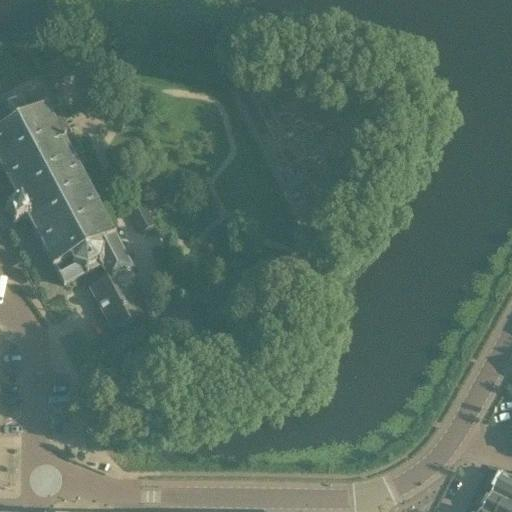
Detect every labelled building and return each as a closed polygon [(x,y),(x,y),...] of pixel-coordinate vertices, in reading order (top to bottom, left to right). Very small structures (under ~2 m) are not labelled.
[(11,191),(19,206),(17,207),(18,208),(9,212),(9,213),(6,212),(6,214),(9,215),(14,224),(13,227),(14,228),(15,226),(25,221),(25,222),(28,222),(35,235),(33,237),(34,239),(36,237),(43,251),(41,253),(42,254),(44,253),(52,267),(50,269),(50,270),(52,269),(62,287),(83,276),(87,277),(88,275),(100,269),(102,269),(108,282),(130,273),(133,270),(115,236),(117,234),(116,233),(114,234),(107,220),(108,219),(108,217),(105,218),(98,204),(100,203),(99,202),(97,202),(90,188),(92,187),(91,185),(89,186),(82,173),(84,171),(83,169),(81,170),(75,160),(84,155),(72,134),(71,134),(69,129),(57,107),(60,106),(56,97),(46,103),(48,108),(36,114),(33,109),(28,112),(22,100),(15,104),(13,101),(2,107),(4,110),(0,111),(0,122),(2,125),(0,126),(0,169),(2,174),(0,174),(0,175),(1,176),(3,175),(10,189),(9,191),(10,192),(11,191)] [(143,207),(127,215),(139,236),(154,227),(143,207)] [(91,291),(111,331),(144,314),(132,291),(138,287),(130,273),(108,282),(91,291)] [(511,480),(503,476),(492,495),(511,505),(511,480)] [(511,511),(511,505),(492,495),(482,511),(511,511)]
